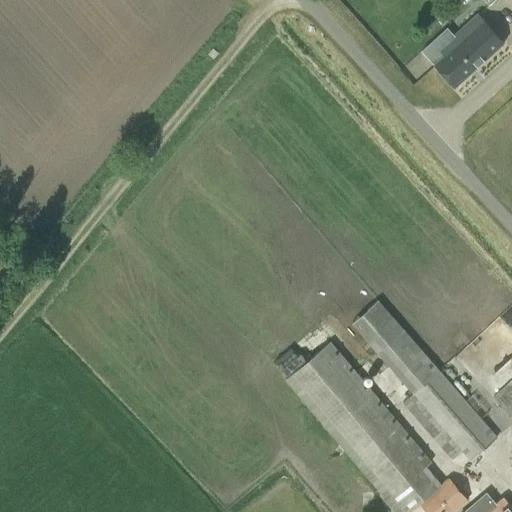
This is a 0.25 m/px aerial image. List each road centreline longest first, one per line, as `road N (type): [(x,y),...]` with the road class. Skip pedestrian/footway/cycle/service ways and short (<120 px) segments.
road 1 (track): [(0,330),(247,25),(282,0)]
road 2 (unclassified): [(511,228),(304,0)]
